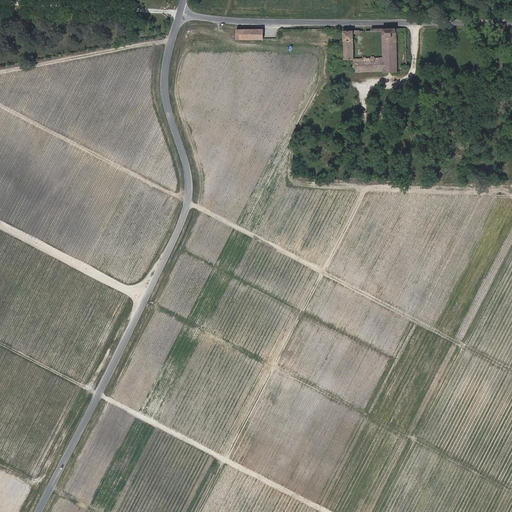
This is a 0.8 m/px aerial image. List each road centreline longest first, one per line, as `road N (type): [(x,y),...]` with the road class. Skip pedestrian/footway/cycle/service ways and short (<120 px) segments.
road 1 (unclassified): [(37,511),(186,208),(188,179),(164,94),(179,14)]
road 2 (track): [(0,104),(322,271),(367,184)]
road 3 (unclassified): [(179,14),(511,22)]
